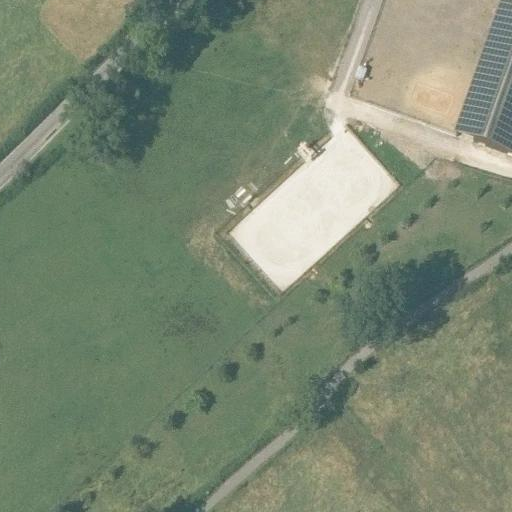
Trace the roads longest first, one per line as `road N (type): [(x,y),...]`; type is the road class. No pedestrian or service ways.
road 1 (track): [(511,251),(353,354),(315,405),(207,511)]
road 2 (tertiary): [(176,0),(0,179)]
